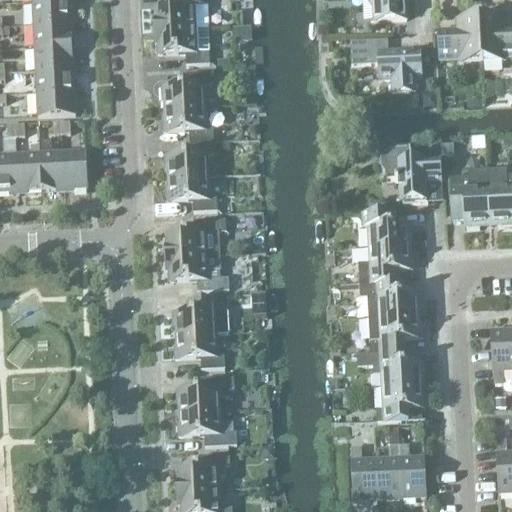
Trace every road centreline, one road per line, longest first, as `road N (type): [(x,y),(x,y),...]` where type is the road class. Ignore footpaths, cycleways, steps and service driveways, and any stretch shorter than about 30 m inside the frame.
road 1 (residential): [(468,511),(455,287),(481,267),(511,265)]
road 2 (residential): [(109,247),(119,269),(133,511)]
road 3 (residential): [(109,247),(132,200),(122,0)]
